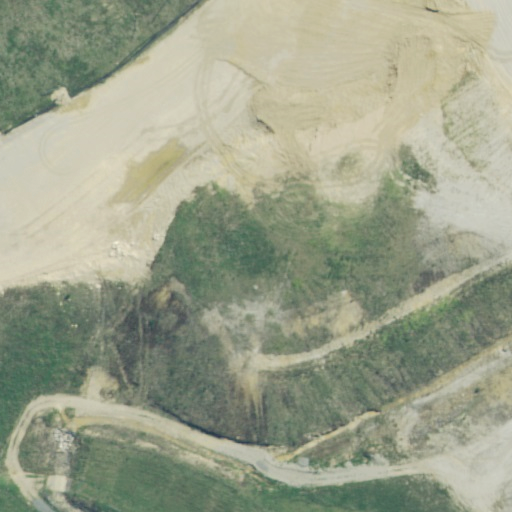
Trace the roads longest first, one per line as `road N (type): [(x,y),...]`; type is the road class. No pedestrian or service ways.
road 1 (track): [(51,511),(22,487),(9,451),(25,410),(40,402),(136,419),(257,460)]
road 2 (track): [(0,179),(261,0)]
